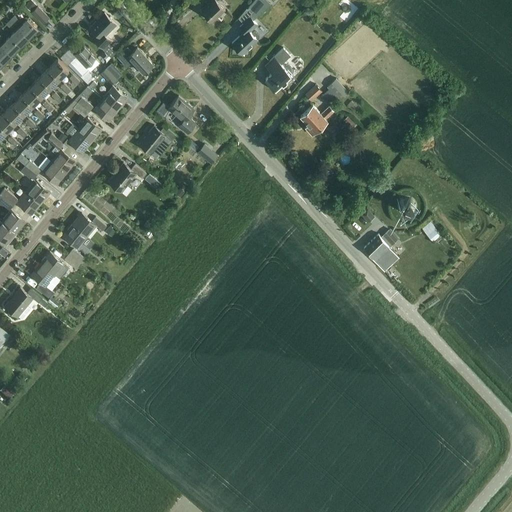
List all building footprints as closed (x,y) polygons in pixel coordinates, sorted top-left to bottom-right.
[(29,0),(24,5),(31,11),(37,5),(31,0),(29,0)] [(47,0),(42,0),(41,2),(51,14),(56,9),(47,0)] [(201,10),(212,22),(224,10),(216,0),(205,0),(209,3),(201,10)] [(253,2),(247,9),(255,18),(262,11),(253,2)] [(48,18),(37,7),(32,12),(43,23),(48,18)] [(118,10),(114,14),(118,18),(122,14),(118,10)] [(116,24),(104,12),(90,27),(97,34),(93,38),(103,48),(111,40),(105,35),(116,24)] [(356,22),(364,30),(366,27),(367,29),(370,25),(369,24),(371,21),(363,14),(356,22)] [(14,25),(19,20),(14,15),(10,20),(14,25)] [(253,32),(251,34),(250,33),(257,26),(250,18),(239,28),(244,33),(232,43),(242,54),(257,40),(256,40),(259,38),(259,35),(256,32),(253,32)] [(18,28),(28,38),(37,29),(27,19),(18,28)] [(10,29),(14,25),(10,20),(6,24),(10,29)] [(19,46),(28,38),(18,28),(9,37),(19,46)] [(11,55),(19,46),(9,37),(1,45),(11,55)] [(0,60),(2,63),(11,55),(1,45),(0,45),(0,60)] [(96,77),(88,69),(86,66),(96,58),(84,45),(74,54),(76,56),(70,62),(82,75),(81,76),(88,84),(96,77)] [(104,51),(111,57),(114,54),(111,51),(111,50),(108,47),(104,51)] [(153,65),(137,48),(131,53),(127,47),(116,57),(126,67),(131,62),(142,74),(153,65)] [(294,75),(294,71),(290,66),(285,66),(284,68),(281,64),(290,55),(283,48),(269,61),(276,69),(265,79),(277,91),(292,76),(294,75)] [(48,68),(59,79),(68,70),(58,59),(48,68)] [(113,65),(109,69),(116,77),(120,73),(113,65)] [(51,88),(59,79),(48,68),(40,77),(51,88)] [(110,72),(106,68),(101,73),(111,84),(116,79),(110,72)] [(324,72),(314,84),(321,90),(331,79),(324,72)] [(80,81),(73,74),(69,78),(76,85),(80,81)] [(42,97),(51,88),(40,77),(31,86),(42,97)] [(328,89),(323,94),(328,100),(334,95),(339,100),(348,92),(336,78),(327,87),(328,89)] [(93,80),(89,84),(93,88),(97,83),(93,80)] [(71,90),(64,83),(60,87),(67,94),(71,90)] [(79,95),(82,97),(85,100),(88,97),(86,96),(87,95),(88,95),(93,90),(92,89),(93,89),(88,85),(79,95)] [(321,92),(315,85),(305,95),(311,101),(321,92)] [(56,112),(42,97),(31,86),(22,95),(33,105),(37,110),(43,104),(50,111),(54,114),(56,112)] [(103,98),(118,110),(127,99),(113,87),(103,98)] [(62,99),(55,92),(51,96),(58,102),(62,99)] [(24,114),(33,105),(22,95),(13,103),(24,114)] [(82,97),(80,99),(77,96),(74,99),(89,112),(93,107),(85,100),(82,97)] [(194,109),(178,96),(168,108),(183,120),(178,126),(187,133),(195,124),(187,117),(194,109)] [(108,121),(118,110),(103,98),(94,109),(108,121)] [(84,117),(89,112),(74,99),(64,109),(68,113),(73,107),(84,117)] [(16,123),(24,114),(13,103),(5,112),(16,123)] [(313,106),(300,117),(308,126),(305,128),(312,135),(327,121),(325,119),(333,112),(329,107),(321,114),(313,106)] [(44,116),(38,110),(34,113),(41,120),(44,116)] [(0,124),(7,132),(16,123),(5,112),(0,116),(0,124)] [(36,125),(29,118),(25,122),(32,129),(36,125)] [(77,129),(92,141),(101,130),(87,118),(77,129)] [(153,126),(138,144),(150,154),(165,136),(171,140),(175,135),(164,126),(160,131),(153,126)] [(27,134),(20,127),(16,131),(23,138),(27,134)] [(34,146),(48,132),(45,129),(31,143),(34,146)] [(82,152),(92,141),(77,129),(68,140),(82,152)] [(62,142),(67,136),(62,132),(57,138),(62,142)] [(67,147),(63,143),(51,134),(47,139),(55,146),(51,150),(56,154),(51,161),(66,173),(75,162),(63,152),(67,147)] [(18,143),(11,136),(8,139),(14,146),(18,143)] [(204,144),(197,152),(211,163),(217,155),(204,144)] [(27,160),(20,154),(17,157),(24,163),(27,160)] [(25,165),(36,175),(41,170),(29,160),(25,165)] [(56,184),(66,173),(51,161),(42,172),(56,184)] [(131,189),(126,185),(136,174),(142,179),(146,174),(135,164),(130,170),(123,163),(108,181),(125,196),(131,189)] [(32,180),(36,175),(25,165),(20,171),(32,180)] [(145,178),(151,183),(156,178),(150,173),(145,178)] [(26,191),(41,203),(50,192),(36,180),(26,191)] [(180,187),(175,193),(180,197),(185,192),(180,187)] [(0,193),(13,204),(17,199),(4,188),(0,193)] [(31,214),(41,203),(26,191),(17,203),(31,214)] [(0,202),(8,209),(13,204),(0,193),(0,202)] [(353,205),(346,197),(347,196),(345,194),(336,201),(341,207),(339,209),(344,214),(353,205)] [(414,203),(413,201),(411,200),(409,199),(407,199),(405,199),(403,199),(402,200),(400,202),(399,203),(399,205),(398,207),(398,209),(399,211),(400,212),(401,214),(402,215),(404,216),(406,216),(408,217),(410,216),(411,215),(413,214),(414,213),(415,211),(416,210),(416,208),(416,206),(415,204),(414,203)] [(375,216),(367,208),(360,214),(368,223),(375,216)] [(2,221),(16,233),(25,222),(11,210),(2,221)] [(72,225),(86,237),(95,226),(102,231),(106,226),(95,217),(91,222),(81,213),(72,225)] [(0,238),(7,244),(16,233),(2,221),(0,223),(0,238)] [(431,223),(423,229),(429,235),(436,229),(431,223)] [(77,248),(86,237),(72,225),(62,236),(77,248)] [(116,231),(109,226),(105,231),(111,236),(116,231)] [(429,235),(428,236),(433,241),(442,234),(437,228),(436,229),(429,235)] [(399,257),(390,246),(398,239),(389,229),(381,237),(379,235),(365,248),(380,264),(386,269),(399,257)] [(129,234),(124,240),(130,244),(135,238),(129,234)] [(68,254),(81,264),(85,259),(72,249),(68,254)] [(40,263),(54,275),(64,264),(49,252),(40,263)] [(76,269),(81,264),(68,254),(64,259),(76,269)] [(59,279),(54,275),(40,263),(31,275),(41,283),(36,289),(49,299),(47,301),(56,308),(60,303),(51,296),(54,293),(51,290),(59,279)] [(20,288),(4,307),(17,317),(33,298),(38,303),(42,298),(31,289),(27,294),(20,288)] [(48,303),(42,299),(39,303),(45,307),(48,303)] [(0,351),(9,340),(0,332),(0,351)] [(18,380),(11,383),(13,389),(20,386),(18,380)] [(6,388),(0,394),(9,402),(15,396),(6,388)]
